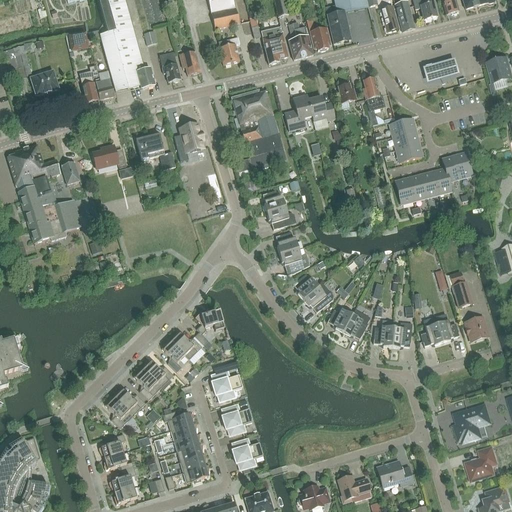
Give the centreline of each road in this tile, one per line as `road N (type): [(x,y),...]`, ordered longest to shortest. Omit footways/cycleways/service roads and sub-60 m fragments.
road 1 (residential): [(188,292),(69,415),(96,511)]
road 2 (residential): [(222,248),(244,262),(285,322),(325,355),(407,379)]
road 3 (tertiary): [(0,146),(200,92)]
road 4 (residential): [(141,511),(225,484),(197,386)]
road 5 (tertiary): [(200,92),(367,49)]
road 6 (residential): [(200,92),(237,216),(222,248)]
road 7 (tertiary): [(367,49),(511,14)]
road 8 (residential): [(367,49),(403,102),(422,112),(432,154)]
road 9 (residential): [(424,435),(306,469)]
